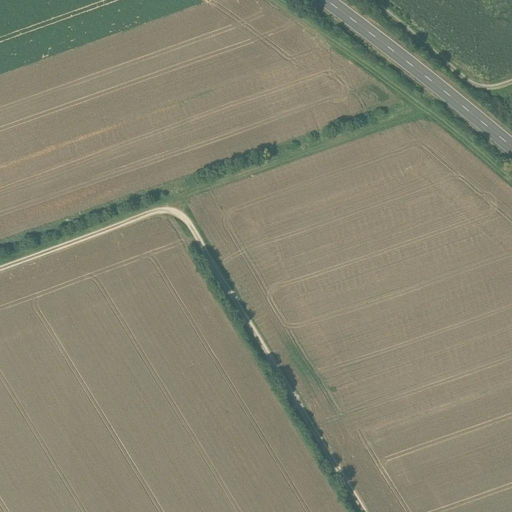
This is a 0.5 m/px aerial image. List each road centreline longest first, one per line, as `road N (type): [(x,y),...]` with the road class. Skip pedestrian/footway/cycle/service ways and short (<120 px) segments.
road 1 (track): [(0,270),(162,211),(181,216),(364,511)]
road 2 (track): [(511,189),(422,111),(184,199),(173,212)]
road 3 (primary): [(511,148),(323,0)]
road 4 (track): [(422,111),(268,0)]
road 5 (track): [(366,0),(467,83),(485,89),(511,82)]
